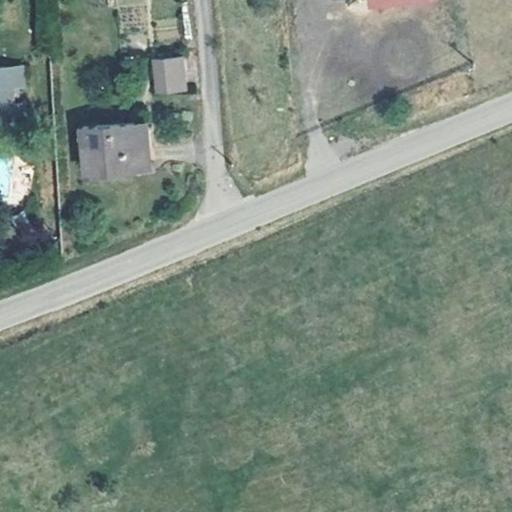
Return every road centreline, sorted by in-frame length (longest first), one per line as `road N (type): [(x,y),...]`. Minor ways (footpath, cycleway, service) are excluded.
road 1 (tertiary): [(511,107),(0,316)]
road 2 (track): [(202,0),(224,226)]
